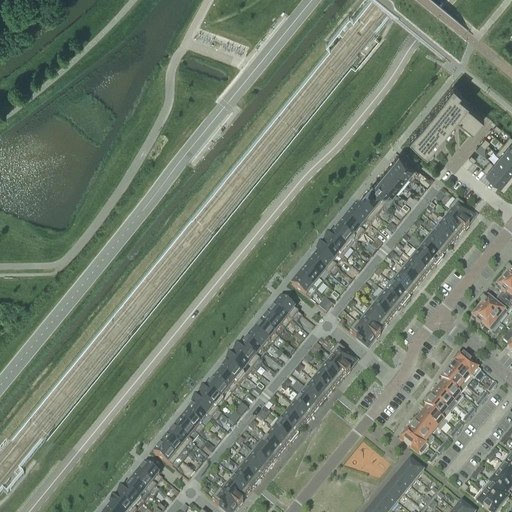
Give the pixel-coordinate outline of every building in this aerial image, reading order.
[(410,138),(409,139),(410,140),(424,151),(427,153),(456,117),(465,124),(472,130),(473,131),(484,118),(467,104),(469,102),(459,94),(451,88),(410,138)] [(511,137),(510,135),(503,144),(511,151),(511,137)] [(511,151),(503,144),(496,152),(499,155),(500,155),(511,165),(511,151)] [(398,155),(391,163),(410,178),(417,170),(412,166),(399,155),(398,155)] [(493,163),(493,164),(508,176),(511,171),(511,165),(500,155),(499,155),(493,163)] [(489,160),(482,169),(486,172),(501,185),(508,176),(493,164),(493,163),(489,160)] [(391,163),(385,171),(403,186),(410,178),(391,163)] [(385,171),(379,179),(397,194),(403,186),(385,171)] [(379,179),(372,186),(391,201),(397,194),(379,179)] [(372,185),(364,194),(384,210),(391,201),(372,186),(372,185)] [(364,194),(357,203),(358,204),(376,219),(384,210),(364,194)] [(475,217),(456,202),(449,210),(468,225),(475,217)] [(358,204),(352,212),(370,227),(376,219),(358,204)] [(468,225),(449,210),(448,212),(451,214),(446,221),(461,234),(463,231),(465,232),(469,227),(467,226),(468,225)] [(352,212),(345,220),(363,235),(370,227),(352,212)] [(345,220),(338,229),(356,244),(363,235),(345,220)] [(461,234),(446,221),(439,229),(436,227),(454,242),(461,234)] [(390,225),(385,231),(390,234),(395,228),(390,225)] [(436,227),(429,235),(448,250),(454,242),(436,227)] [(338,229),(331,237),(350,252),(356,244),(338,229)] [(442,257),(448,250),(429,235),(423,243),(442,259),(443,259),(442,257)] [(330,236),(323,245),(342,260),(350,252),(331,237),(330,236)] [(376,241),(371,247),(376,251),(382,245),(376,241)] [(436,268),(442,259),(423,243),(416,251),(436,268)] [(323,245),(316,254),(317,254),(335,269),(342,260),(323,245)] [(436,268),(416,251),(409,259),(428,274),(433,267),(435,268),(436,268)] [(317,254),(311,262),(329,277),(335,269),(317,254)] [(421,283),(428,274),(409,259),(403,268),(421,283)] [(311,262),(304,269),(323,285),(329,277),(311,262)] [(396,276),(414,291),(421,283),(403,268),(402,268),(405,271),(400,278),(397,275),(396,276)] [(304,269),(298,277),(316,293),(323,285),(304,269)] [(414,291),(396,276),(389,284),(409,300),(410,299),(408,298),(414,291)] [(498,299),(511,309),(511,310),(511,283),(504,276),(503,276),(502,276),(505,278),(503,281),(498,287),(501,289),(499,292),(500,292),(500,293),(501,294),(498,299)] [(298,277),(291,286),(309,301),(316,293),(298,277)] [(382,292),(402,308),(409,300),(389,284),(382,292)] [(402,308),(382,292),(376,300),(394,315),(400,308),(402,309),(402,308)] [(511,309),(498,299),(493,304),(488,300),(484,304),(483,303),(480,306),(479,307),(500,323),(511,309)] [(280,300),(273,307),(292,323),(298,315),(280,300)] [(369,309),(387,324),(394,315),(376,300),(375,301),(378,303),(373,310),(370,308),(369,309)] [(273,307),(266,316),(285,331),(292,323),(273,307)] [(500,323),(479,307),(478,307),(480,309),(478,311),(473,318),(476,320),(474,322),(475,323),(475,324),(479,326),(481,328),(483,326),(484,327),(492,333),(500,323)] [(387,324),(369,309),(362,317),(381,332),(387,324)] [(266,316),(260,324),(278,339),(285,331),(266,316)] [(381,332),(362,317),(356,325),(374,340),(374,339),(376,341),(380,336),(378,334),(381,332)] [(260,324),(253,332),(271,347),(278,339),(260,324)] [(374,340),(356,325),(349,333),(367,348),(374,340)] [(511,331),(510,330),(502,340),(507,345),(511,338),(511,331)] [(253,332),(247,340),(265,355),(271,347),(253,332)] [(247,340),(241,347),(259,362),(265,355),(247,340)] [(240,346),(233,355),(252,371),(259,362),(241,347),(240,346)] [(356,362),(337,347),(331,355),(349,370),(356,362)] [(233,355),(225,364),(226,365),(245,380),(252,371),(233,355)] [(348,371),(349,370),(331,355),(324,364),(342,378),(344,376),(346,378),(350,372),(348,371)] [(474,381),(481,373),(470,364),(463,358),(459,356),(453,364),(474,381)] [(336,387),(342,378),(324,364),(323,365),(326,368),(321,374),(336,387)] [(466,388),(472,381),(473,382),(474,381),(453,364),(452,364),(453,365),(447,373),(466,388)] [(226,365),(220,373),(238,388),(245,380),(226,365)] [(220,373),(213,381),(231,396),(238,388),(220,373)] [(441,381),(463,399),(463,398),(460,396),(466,388),(447,373),(441,381)] [(329,395),(336,387),(321,374),(314,382),(329,395)] [(213,381),(206,389),(225,404),(231,396),(213,381)] [(463,399),(441,381),(443,383),(437,391),(456,407),(463,399)] [(314,382),(308,390),(304,388),(322,403),(329,395),(314,382)] [(206,388),(198,397),(218,413),(225,404),(206,389),(206,388)] [(316,411),(322,403),(304,388),(298,396),(316,411)] [(456,407),(437,391),(431,399),(450,414),(447,411),(452,404),(456,407)] [(316,411),(298,396),(291,404),(309,419),(316,411)] [(198,397),(191,406),(192,407),(210,422),(218,413),(198,397)] [(450,414),(431,399),(424,407),(446,425),(447,424),(444,422),(450,414)] [(309,419),(291,404),(290,405),(294,407),(287,415),(303,427),(309,419)] [(192,407),(186,414),(204,429),(210,422),(192,407)] [(446,425),(424,407),(427,410),(421,417),(440,433),(446,425)] [(186,414),(179,422),(198,437),(204,429),(186,414)] [(303,427),(287,415),(281,423),(298,437),(298,436),(297,434),(303,427)] [(415,425),(434,441),(434,440),(430,437),(436,430),(440,433),(421,417),(415,425)] [(179,422),(173,430),(191,445),(198,437),(179,422)] [(298,437),(281,423),(274,431),(291,445),(298,437)] [(434,441),(415,425),(408,432),(407,432),(428,449),(427,448),(434,441)] [(173,430),(167,438),(185,453),(191,445),(173,430)] [(264,437),(283,451),(289,444),(290,446),(291,445),(274,431),(268,439),(265,436),(264,437)] [(428,449),(407,432),(400,440),(403,443),(411,449),(421,458),(428,449)] [(276,460),(283,451),(264,437),(258,445),(276,460)] [(167,438),(160,446),(178,461),(185,453),(167,438)] [(269,468),(276,460),(258,445),(257,445),(261,448),(255,454),(253,453),(253,454),(269,468)] [(160,446),(153,454),(172,469),(178,461),(160,446)] [(263,476),(269,468),(253,454),(247,461),(245,460),(245,461),(263,476)] [(502,465),(511,473),(511,458),(510,456),(502,465)] [(238,469),(256,484),(263,476),(245,461),(238,469)] [(417,481),(424,473),(409,461),(403,469),(417,481)] [(144,465),(137,474),(155,489),(162,481),(144,465)] [(495,474),(511,487),(511,473),(502,465),(495,474)] [(250,492),(256,484),(238,469),(231,477),(233,478),(250,492)] [(396,477),(410,489),(417,481),(403,469),(396,477)] [(137,474),(131,482),(149,497),(155,489),(137,474)] [(488,483),(507,499),(508,498),(506,497),(508,494),(509,495),(511,491),(511,487),(495,474),(488,483)] [(410,489),(396,477),(390,485),(404,497),(410,489)] [(225,485),(243,500),(250,492),(233,478),(227,485),(226,484),(225,485)] [(131,482),(125,489),(143,504),(149,497),(131,482)] [(481,492),(502,509),(506,503),(505,502),(507,499),(488,483),(481,492)] [(243,504),(241,502),(243,500),(225,485),(218,493),(236,508),(237,508),(238,509),(243,504)] [(404,497),(390,485),(383,493),(397,505),(404,497)] [(124,488),(116,497),(134,511),(136,511),(143,504),(125,489),(124,488)] [(473,501),(477,504),(486,511),(498,511),(502,509),(481,492),(473,501)] [(224,511),(233,511),(236,508),(218,493),(211,501),(224,511)] [(377,501),(389,511),(391,511),(397,505),(383,493),(377,501)] [(134,511),(116,497),(109,506),(110,507),(116,511),(134,511)] [(370,509),(373,511),(389,511),(377,501),(370,509)] [(454,511),(471,511),(461,503),(454,511)]
